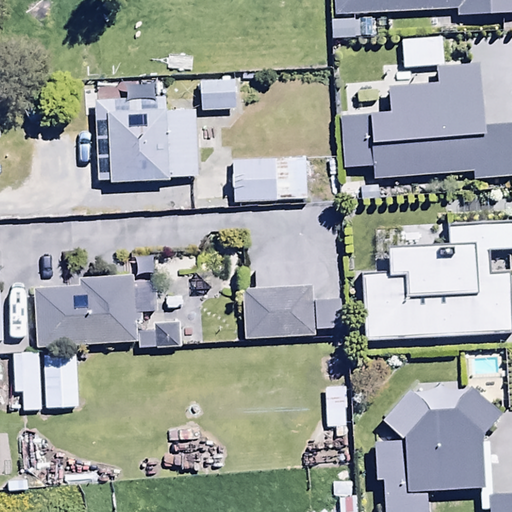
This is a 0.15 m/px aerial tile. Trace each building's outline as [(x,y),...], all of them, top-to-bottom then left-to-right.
[(511,0),(331,0),(332,22),(329,22),(329,44),(358,44),(357,17),(458,14),(458,22),(511,20),(511,0)] [(401,46),(402,72),(442,71),(440,44),(401,46)] [(373,174),(373,184),(473,178),(474,187),(511,184),(511,130),(485,132),(481,71),(435,74),(436,89),(388,92),(390,119),(342,122),(345,176),(373,174)] [(232,87),(199,88),(200,116),(233,115),(232,87)] [(126,105),(94,106),(98,187),(108,187),(108,190),(196,186),(193,117),(164,118),(163,103),(155,103),(154,91),(125,93),(126,105)] [(274,161),(232,162),(233,207),(275,206),(274,161)] [(389,275),(363,276),(365,346),(511,341),(509,278),(491,278),(491,259),(511,258),(511,228),(448,231),(449,251),(388,253),(389,275)] [(79,293),(33,295),(36,353),(135,348),(131,281),(78,284),(79,293)] [(313,304),(312,290),(236,293),(236,307),(244,307),(245,347),(317,344),(316,335),(342,335),(340,303),(313,304)] [(181,327),(154,326),(154,338),(139,337),(139,352),(181,352),(181,327)] [(38,357),(12,358),(13,398),(21,398),(21,415),(39,414),(38,357)] [(76,357),(43,357),(44,415),(77,415),(76,357)] [(427,511),(427,494),(485,493),(482,442),(502,420),(470,391),(446,418),(429,417),(433,412),(413,393),(382,427),(402,445),(401,450),(375,451),(376,488),(386,488),(386,511),(427,511)] [(348,392),(324,393),(325,432),(332,432),(332,442),(349,441),(348,392)] [(511,511),(511,499),(489,500),(489,511),(511,511)]
